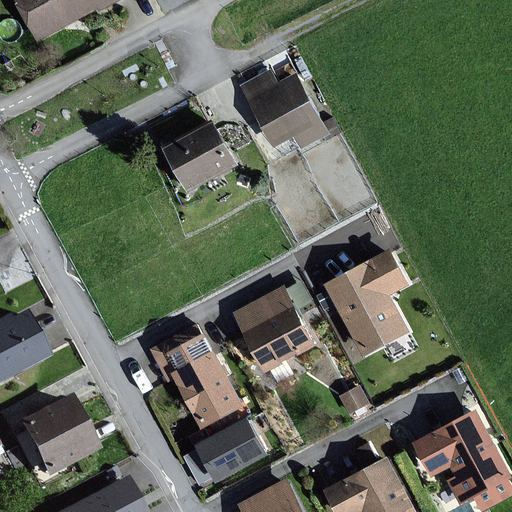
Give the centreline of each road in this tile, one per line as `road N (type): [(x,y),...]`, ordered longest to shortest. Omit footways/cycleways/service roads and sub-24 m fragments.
road 1 (residential): [(0,169),(193,511)]
road 2 (track): [(219,72),(358,0)]
